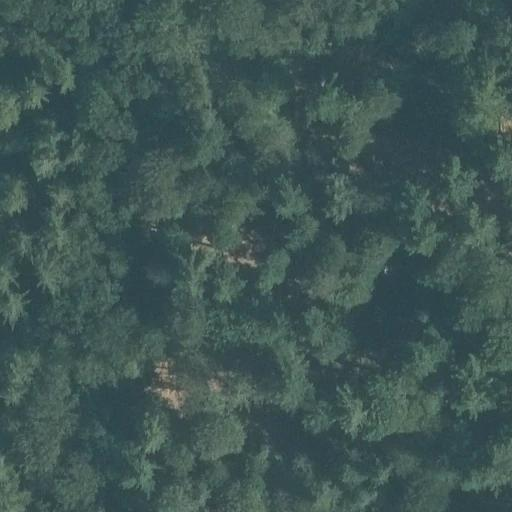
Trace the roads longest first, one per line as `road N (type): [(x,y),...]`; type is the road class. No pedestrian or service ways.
road 1 (track): [(29,511),(105,202),(140,0)]
road 2 (track): [(284,511),(382,439),(511,250)]
